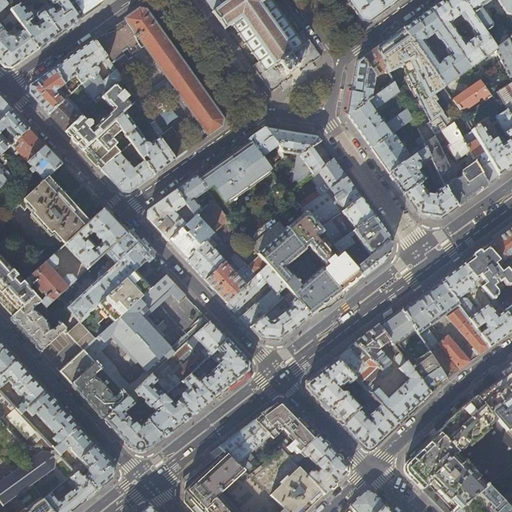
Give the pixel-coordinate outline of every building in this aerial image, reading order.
[(47,43),(59,34),(42,12),(41,10),(35,14),(35,17),(39,24),(35,26),(34,29),(32,28),(33,24),(31,21),(32,18),(29,13),(27,12),(25,13),(22,9),(35,1),(33,0),(29,0),(11,11),(13,13),(16,18),(18,21),(25,30),(38,49),(47,43)] [(56,7),(60,8),(60,11),(58,10),(53,13),(50,8),(48,8),(42,12),(59,34),(67,28),(79,20),(66,2),(64,0),(47,0),(50,5),(52,6),(54,5),(56,7)] [(98,3),(95,0),(68,0),(66,2),(79,20),(80,19),(89,13),(99,6),(98,3)] [(204,0),(212,11),(211,12),(224,30),(232,24),(266,72),(270,76),(274,77),(277,75),(278,74),(279,70),(280,71),(282,71),(283,71),(286,75),(287,74),(289,72),(288,70),(290,68),(293,66),(295,68),(297,67),(299,65),(296,61),(297,60),(297,59),(297,57),(301,58),(305,55),(305,50),(303,46),(270,0),(204,0)] [(399,0),(346,0),(349,4),(358,16),(361,21),(369,22),(385,11),(399,0)] [(429,10),(469,67),(496,48),(495,48),(484,33),(460,0),(442,0),(441,1),(429,10)] [(511,15),(511,2),(510,0),(460,0),(484,33),(492,27),(492,24),(481,8),(492,0),(495,0),(506,14),(510,15),(511,14),(511,15)] [(126,22),(120,26),(118,24),(111,28),(113,31),(110,33),(96,39),(94,40),(111,63),(124,54),(121,50),(125,47),(126,48),(139,39),(208,136),(222,127),(224,119),(156,24),(146,10),(138,9),(124,19),(126,22)] [(429,10),(415,19),(402,29),(443,87),(470,69),(469,67),(429,10)] [(16,18),(13,13),(3,22),(7,26),(16,18)] [(38,49),(25,30),(13,39),(10,38),(6,34),(14,27),(13,26),(18,21),(16,18),(7,26),(3,30),(0,32),(0,63),(4,67),(12,68),(28,57),(38,49)] [(111,28),(96,39),(110,33),(113,31),(111,28)] [(443,87),(402,29),(388,39),(377,48),(388,71),(389,72),(397,69),(396,67),(398,66),(404,67),(404,69),(429,121),(415,127),(420,138),(423,143),(452,123),(453,122),(449,116),(447,118),(435,101),(437,99),(433,94),(443,87)] [(508,39),(495,48),(496,48),(511,83),(511,82),(511,46),(511,45),(510,42),(508,39)] [(104,95),(114,86),(122,78),(111,63),(94,40),(72,56),(54,69),(65,83),(76,75),(82,83),(90,76),(104,95)] [(385,73),(388,71),(377,48),(367,54),(356,62),(352,88),(347,115),(348,116),(371,99),(374,78),(375,78),(383,71),(385,73)] [(65,83),(54,69),(43,77),(30,86),(29,93),(38,103),(49,114),(64,100),(56,91),(65,84),(65,83)] [(102,97),(104,95),(90,76),(82,83),(96,103),(102,97)] [(490,97),(479,81),(452,99),(460,110),(464,106),(465,107),(467,107),(477,100),(478,98),(481,96),(485,101),(490,97)] [(399,95),(394,82),(371,99),(348,116),(362,135),(371,148),(392,133),(411,119),(407,110),(387,124),(383,118),(379,121),(370,108),(373,105),(376,109),(396,94),(397,96),(399,95)] [(511,82),(511,83),(497,93),(506,110),(511,119),(511,82)] [(117,91),(114,86),(104,95),(102,97),(114,110),(104,121),(103,119),(101,121),(101,122),(95,128),(96,130),(93,132),(90,129),(92,126),(92,123),(91,121),(88,121),(87,122),(82,116),(65,132),(74,141),(83,151),(115,121),(131,105),(126,100),(128,97),(120,88),(117,91)] [(84,114),(68,97),(64,100),(49,114),(56,123),(65,132),(82,116),(84,114)] [(2,101),(0,98),(0,122),(12,111),(2,101)] [(148,123),(152,120),(138,100),(134,103),(140,112),(148,123)] [(148,143),(145,143),(129,119),(140,112),(134,103),(131,105),(115,121),(131,144),(135,149),(143,160),(146,158),(149,161),(146,164),(154,175),(164,168),(174,160),(157,137),(153,131),(150,133),(152,136),(150,138),(150,141),(152,144),(150,145),(148,143)] [(511,166),(511,119),(506,110),(495,116),(506,136),(509,140),(500,145),(497,138),(490,141),(481,124),(471,130),(498,176),(511,166)] [(17,117),(12,111),(0,122),(0,154),(11,145),(28,129),(17,117)] [(131,144),(115,121),(83,151),(91,160),(101,169),(131,144)] [(425,147),(430,159),(436,171),(446,192),(456,207),(473,195),(489,183),(460,137),(452,123),(423,143),(425,147)] [(188,151),(171,127),(157,137),(174,160),(188,151)] [(265,128),(264,128),(257,133),(249,139),(250,141),(261,157),(274,148),(281,157),(283,162),(284,161),(282,151),(265,128)] [(319,140),(316,137),(294,133),(265,128),(282,151),(284,161),(294,163),(291,179),(294,180),(297,184),(310,174),(298,156),(309,147),(319,140)] [(27,162),(45,147),(35,137),(28,129),(11,145),(14,148),(11,150),(15,155),(18,152),(24,158),(20,162),(23,166),(27,162)] [(494,179),(498,176),(471,130),(460,137),(489,183),(494,179)] [(414,149),(409,156),(392,133),(371,148),(380,160),(389,174),(425,147),(423,143),(420,138),(418,139),(420,145),(414,149)] [(261,157),(250,141),(239,149),(211,169),(197,179),(206,190),(212,186),(221,200),(232,193),(233,195),(255,179),(255,177),(268,168),(261,157)] [(135,149),(131,144),(101,169),(112,182),(122,192),(129,193),(143,183),(154,175),(146,164),(144,162),(132,170),(129,166),(131,164),(129,163),(127,165),(121,157),(123,155),(128,158),(132,154),(131,153),(135,149)] [(46,179),(62,165),(51,154),(45,147),(27,162),(31,167),(28,170),(32,174),(35,171),(42,178),(27,192),(29,195),(46,179)] [(322,166),(309,147),(298,156),(310,174),(315,171),(322,166)] [(430,159),(425,147),(389,174),(397,184),(404,194),(419,183),(426,179),(420,171),(418,173),(417,171),(418,166),(422,163),(425,163),(430,159)] [(339,168),(332,158),(322,166),(315,171),(326,185),(321,189),(323,193),(327,190),(346,178),(339,168)] [(0,188),(12,176),(0,162),(0,188)] [(434,196),(427,195),(419,183),(404,194),(412,205),(419,216),(439,219),(447,213),(456,207),(446,192),(436,171),(429,176),(438,189),(436,191),(437,193),(434,196)] [(196,215),(201,211),(194,200),(201,194),(203,196),(205,195),(203,193),(206,190),(197,179),(196,177),(186,184),(175,191),(195,217),(196,215)] [(352,186),(346,178),(327,190),(342,212),(361,199),(352,186)] [(65,245),(87,224),(67,202),(46,179),(29,195),(24,200),(35,212),(31,216),(49,236),(53,232),(65,245)] [(319,196),(314,190),(296,203),(301,209),(319,196)] [(318,228),(342,212),(327,190),(323,193),(319,196),(301,209),(318,228)] [(168,242),(195,217),(175,191),(162,201),(147,211),(146,218),(160,233),(168,242)] [(347,288),(360,278),(352,268),(332,245),(318,228),(301,209),(296,203),(292,199),(274,215),(342,292),(347,288)] [(366,206),(361,199),(342,212),(318,228),(332,245),(374,217),(366,206)] [(222,224),(227,220),(213,200),(206,207),(222,224)] [(87,224),(65,245),(87,270),(107,252),(126,234),(115,221),(104,209),(87,224)] [(202,222),(196,215),(195,217),(168,242),(176,250),(185,260),(205,242),(210,237),(213,234),(205,225),(206,223),(206,221),(205,220),(202,222)] [(288,291),(310,316),(317,311),(334,298),(342,292),(274,215),(255,232),(266,245),(257,253),(259,256),(266,265),(284,287),(288,291)] [(352,268),(389,241),(389,238),(380,225),(374,217),(332,245),(352,268)] [(511,271),(509,273),(511,276),(511,228),(502,235),(486,247),(507,271),(510,268),(507,265),(510,261),(508,258),(511,255),(511,271)] [(107,252),(118,264),(70,310),(81,321),(94,309),(132,273),(149,258),(137,245),(126,234),(107,252)] [(377,265),(386,258),(387,250),(389,241),(352,268),(360,278),(377,265)] [(225,244),(222,247),(219,244),(213,250),(205,242),(185,260),(195,270),(205,281),(224,263),(230,257),(234,253),(225,244)] [(509,285),(511,283),(511,276),(509,273),(507,271),(486,247),(475,256),(463,265),(480,285),(492,298),(497,294),(497,291),(494,286),(502,280),(505,284),(509,285)] [(266,265),(259,256),(247,266),(255,275),(266,265)] [(57,261),(53,257),(24,284),(28,288),(32,284),(45,297),(40,302),(43,305),(46,308),(75,281),(71,277),(67,277),(64,280),(59,279),(53,273),(54,268),(56,266),(57,261)] [(12,316),(34,296),(28,288),(24,284),(0,258),(0,303),(3,307),(12,316)] [(235,263),(240,268),(233,274),(231,271),(232,269),(230,266),(228,267),(224,263),(205,281),(216,292),(226,304),(255,275),(247,266),(240,259),(235,263)] [(265,283),(271,290),(255,305),(254,304),(240,318),(249,328),(280,299),(276,295),(284,287),(266,265),(255,275),(226,304),(235,312),(265,283)] [(504,337),(511,330),(511,321),(503,311),(493,300),(478,312),(468,299),(460,298),(471,290),(473,293),(477,291),(475,288),(480,285),(463,265),(452,273),(440,282),(476,330),(481,326),(481,325),(483,323),(487,328),(480,334),(490,347),(504,337)] [(132,273),(94,309),(110,327),(149,291),(132,273)] [(175,285),(166,276),(149,291),(96,341),(85,350),(87,353),(101,340),(109,348),(114,343),(109,338),(112,335),(147,372),(206,318),(190,301),(181,292),(176,296),(188,309),(189,307),(194,313),(187,319),(189,322),(183,328),(185,330),(167,346),(137,313),(140,310),(143,313),(175,285)] [(469,362),(447,336),(437,344),(426,328),(444,314),(472,347),(471,349),(475,355),(477,354),(479,355),(490,347),(480,334),(476,330),(440,282),(422,295),(401,310),(446,378),(458,370),(469,362)] [(280,341),(294,329),(310,316),(288,291),(280,299),(249,328),(254,333),(259,339),(280,341)] [(40,302),(34,296),(12,316),(10,318),(24,334),(41,351),(65,329),(62,326),(46,308),(43,305),(39,308),(49,319),(50,322),(53,325),(49,329),(49,325),(48,324),(48,322),(45,321),(40,315),(40,313),(38,313),(37,312),(33,311),(33,307),(37,304),(40,302)] [(511,304),(503,311),(511,321),(511,304)] [(437,387),(446,378),(401,310),(391,318),(379,326),(430,394),(437,387)] [(68,332),(84,350),(60,372),(71,385),(96,363),(87,353),(85,350),(96,341),(82,325),(83,324),(81,321),(73,328),(68,332)] [(193,356),(185,344),(150,376),(156,382),(167,393),(181,382),(189,375),(226,340),(217,330),(209,321),(194,335),(208,352),(203,357),(198,351),(193,356)] [(68,332),(73,328),(67,322),(62,326),(65,329),(68,332)] [(414,409),(430,394),(379,326),(378,325),(362,337),(335,358),(336,360),(355,380),(359,384),(366,392),(372,399),(379,406),(397,424),(414,409)] [(246,367),(246,361),(238,352),(226,340),(189,375),(213,399),(229,386),(245,373),(246,367)] [(0,375),(16,362),(1,346),(0,344),(0,375)] [(127,398),(135,390),(105,356),(96,364),(101,369),(108,376),(114,383),(121,391),(127,398)] [(324,407),(342,426),(358,410),(360,408),(346,393),(341,393),(339,390),(345,385),(346,386),(348,385),(349,385),(350,385),(355,380),(336,360),(320,372),(307,382),(306,390),(324,407)] [(21,414),(45,393),(29,376),(16,362),(0,375),(0,387),(8,381),(12,385),(12,387),(12,388),(19,396),(21,397),(22,396),(23,397),(22,400),(15,407),(21,414)] [(110,390),(108,390),(101,383),(102,381),(100,381),(98,379),(94,378),(95,375),(101,369),(96,364),(96,363),(71,385),(87,401),(104,419),(127,398),(121,391),(115,398),(111,397),(111,394),(110,392),(110,390)] [(511,365),(502,373),(505,376),(505,377),(477,397),(497,421),(511,438),(511,365)] [(201,408),(213,399),(189,375),(181,382),(187,390),(184,393),(184,395),(183,394),(181,395),(180,396),(180,397),(178,396),(174,400),(177,403),(191,416),(201,408)] [(111,386),(114,383),(108,376),(105,379),(111,386)] [(176,428),(191,416),(177,403),(174,407),(160,393),(159,392),(158,392),(157,394),(151,388),(156,382),(150,376),(135,390),(127,398),(134,405),(137,402),(138,397),(141,397),(144,401),(144,402),(144,403),(149,408),(151,408),(155,411),(146,419),(147,421),(162,438),(176,428)] [(363,394),(366,392),(359,384),(356,387),(363,394)] [(0,511),(0,424),(24,450),(41,451),(48,453),(53,448),(47,442),(27,420),(21,414),(15,407),(11,402),(2,394),(0,391),(0,511)] [(10,397),(10,396),(9,395),(8,395),(5,392),(2,394),(11,402),(13,401),(10,397)] [(369,401),(372,399),(366,392),(363,394),(369,401)] [(53,448),(77,427),(61,411),(45,393),(21,414),(27,420),(34,413),(35,414),(54,435),(47,442),(53,448)] [(471,402),(470,401),(443,427),(444,427),(439,432),(439,434),(405,465),(406,473),(413,480),(422,489),(428,479),(436,470),(457,452),(460,455),(497,421),(477,397),(471,402)] [(121,438),(132,451),(145,452),(154,445),(162,438),(147,421),(140,426),(139,424),(138,423),(137,423),(136,422),(134,423),(133,424),(124,414),(134,405),(127,398),(104,419),(121,438)] [(280,449),(291,461),(315,438),(308,431),(306,430),(307,429),(284,405),(282,406),(281,405),(280,406),(276,405),(276,404),(268,409),(253,421),(273,442),(280,449)] [(383,438),(397,424),(379,406),(369,416),(372,419),(367,424),(365,422),(367,420),(358,410),(342,426),(355,439),(364,449),(371,449),(383,438)] [(273,442),(253,421),(235,434),(219,447),(249,475),(256,469),(244,458),(246,456),(250,461),(253,458),(249,453),(261,443),(263,445),(265,443),(268,447),(273,442)] [(454,511),(511,463),(511,438),(497,421),(460,455),(457,452),(436,470),(428,479),(422,489),(437,505),(443,511),(454,511)] [(90,442),(77,427),(53,448),(59,455),(66,447),(69,448),(69,450),(71,453),(70,455),(72,457),(74,455),(77,460),(94,446),(90,442)] [(346,473),(346,466),(333,452),(317,436),(315,438),(291,461),(296,465),(303,457),(307,458),(319,470),(316,474),(314,472),(311,472),(306,476),(322,493),(324,494),(332,487),(346,473)] [(80,477),(95,491),(107,482),(111,478),(112,466),(100,452),(94,446),(77,460),(79,461),(74,465),(81,472),(85,468),(86,469),(85,470),(85,471),(86,472),(80,477)] [(286,511),(249,475),(219,447),(210,453),(215,458),(206,465),(189,479),(185,482),(184,502),(192,511),(286,511)] [(41,451),(0,480),(0,502),(2,505),(53,467),(54,460),(60,456),(59,455),(53,448),(48,453),(41,451)] [(286,511),(302,511),(322,493),(306,476),(296,465),(291,461),(280,449),(256,469),(249,475),(286,511)] [(511,511),(511,463),(454,511),(511,511)] [(57,500),(51,492),(43,498),(53,511),(68,511),(76,506),(95,491),(80,477),(75,472),(65,480),(72,489),(57,500)] [(55,488),(58,492),(64,487),(61,483),(55,488)] [(377,511),(384,506),(377,498),(371,492),(363,492),(353,502),(342,511),(377,511)] [(53,511),(43,498),(25,511),(53,511)]
